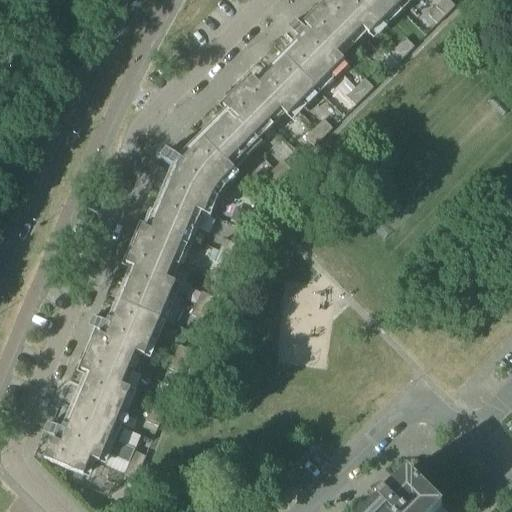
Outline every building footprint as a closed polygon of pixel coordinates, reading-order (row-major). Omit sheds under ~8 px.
[(47,425),(43,435),(52,439),(43,461),(83,478),(90,460),(99,464),(103,454),(128,465),(133,453),(134,451),(118,444),(123,432),(114,428),(130,391),(121,387),(135,354),(144,358),(175,285),(166,281),(180,248),(189,252),(212,198),(217,200),(224,189),(220,185),(261,144),(254,138),(280,112),(286,119),(343,63),(336,56),(361,31),(368,37),(405,0),(344,0),(339,5),(334,0),(330,0),(302,29),(294,22),(287,29),(301,43),(258,86),(251,80),(222,109),(229,115),(201,143),(182,163),(165,151),(159,160),(176,171),(150,233),(141,229),(133,247),(125,266),(134,270),(110,326),(92,319),(87,328),(97,333),(80,373),(89,377),(65,432),(47,425)] [(446,0),(444,0),(436,8),(445,17),(454,8),(446,0)] [(445,17),(436,8),(427,17),(436,26),(445,17)] [(404,40),(395,49),(404,58),(413,49),(404,40)] [(404,58),(395,49),(386,58),(395,67),(404,58)] [(363,81),(354,90),(364,99),(373,90),(363,81)] [(364,99),(354,90),(346,98),(355,107),(364,99)] [(322,122),(313,131),(322,140),(332,131),(322,122)] [(322,140),(313,131),(304,140),(314,149),(322,140)] [(282,162),(273,171),(282,180),(291,171),(282,162)] [(282,180),(273,171),(264,180),(273,189),(282,180)] [(223,241),(218,252),(230,257),(235,246),(223,241)] [(230,257),(218,252),(213,264),(225,269),(230,257)] [(200,294),(195,305),(207,310),(212,299),(200,294)] [(207,310),(195,305),(190,317),(202,322),(207,310)] [(178,347),(173,359),(185,364),(190,352),(178,347)] [(185,364),(173,359),(168,371),(180,376),(185,364)] [(156,400),(151,412),(163,417),(167,405),(156,400)] [(163,417),(151,412),(146,423),(158,428),(163,417)] [(133,453),(128,465),(140,470),(145,458),(133,453)] [(140,470),(128,465),(123,476),(135,481),(140,470)] [(375,502),(364,511),(401,511),(403,511),(444,511),(440,508),(405,472),(382,495),(380,492),(372,499),(375,502)]
